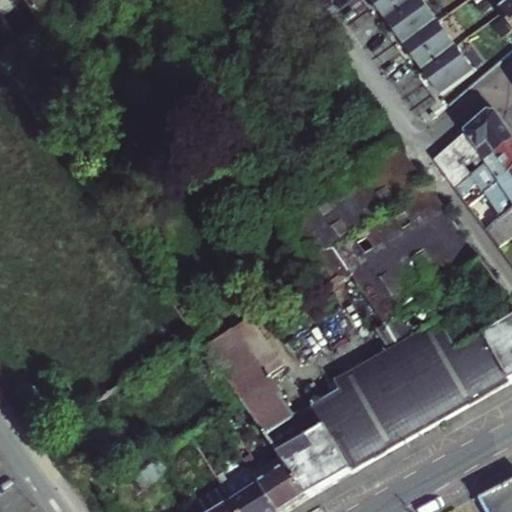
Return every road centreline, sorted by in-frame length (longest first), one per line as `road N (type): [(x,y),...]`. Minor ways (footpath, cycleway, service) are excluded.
road 1 (residential): [(416,147),(311,0)]
road 2 (residential): [(416,147),(511,279)]
road 3 (secondary): [(371,511),(511,432)]
